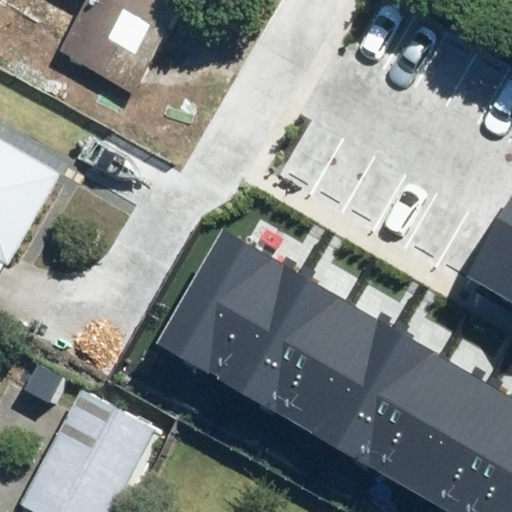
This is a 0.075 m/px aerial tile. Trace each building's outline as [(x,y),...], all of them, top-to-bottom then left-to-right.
[(195,0),(136,0),(95,66),(137,93),(195,0)] [(221,102),(183,77),(152,124),(190,148),(221,102)] [(0,310),(24,267),(29,270),(82,174),(0,128),(0,310)] [(511,233),(482,285),(511,302),(511,233)] [(511,511),(511,395),(243,242),(180,350),(464,511),(511,511)] [(127,511),(173,433),(102,392),(38,503),(53,511),(127,511)]
